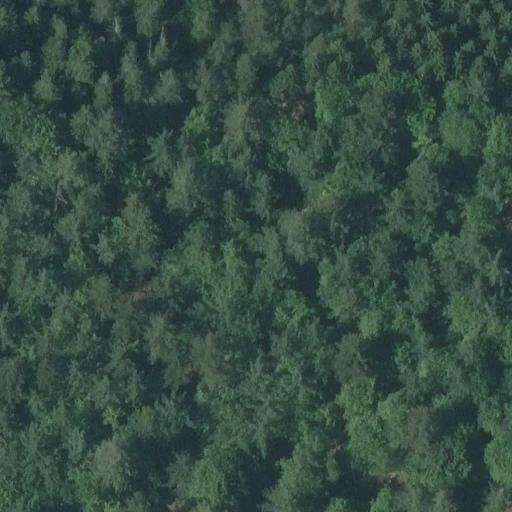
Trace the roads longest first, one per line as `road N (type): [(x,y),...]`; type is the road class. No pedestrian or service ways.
road 1 (track): [(0,163),(111,157),(106,285),(125,373),(132,511)]
road 2 (track): [(111,157),(511,121)]
road 3 (track): [(337,511),(511,503)]
